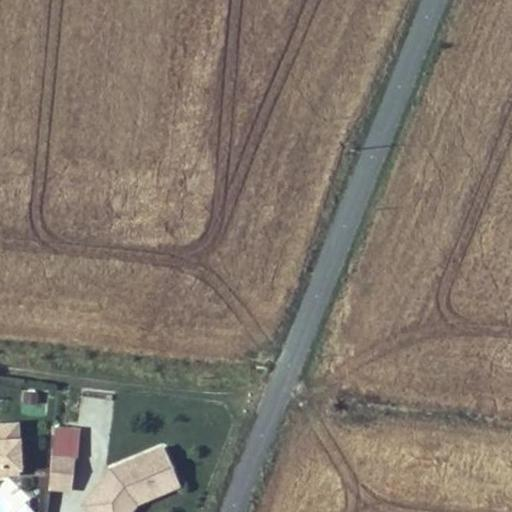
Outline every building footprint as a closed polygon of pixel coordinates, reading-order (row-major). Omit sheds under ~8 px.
[(36,403),(37,394),(24,393),(23,402),(36,403)] [(0,424),(0,469),(19,469),(16,424),(0,424)] [(77,458),(80,430),(54,428),(51,455),(77,458)] [(151,490),(176,479),(163,447),(109,470),(89,497),(101,506),(96,511),(129,511),(136,503),(153,496),(151,490)] [(71,490),(74,458),(51,455),(48,488),(71,490)] [(48,488),(50,474),(40,473),(38,487),(48,488)] [(0,485),(0,511),(26,511),(29,511),(13,479),(0,485)] [(153,496),(179,485),(176,479),(151,490),(153,496)] [(96,511),(101,506),(89,497),(82,506),(89,511),(96,511)]
